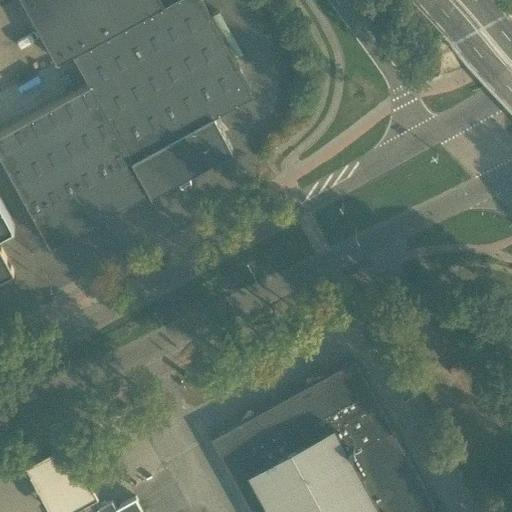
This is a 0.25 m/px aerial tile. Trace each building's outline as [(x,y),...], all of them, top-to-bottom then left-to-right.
[(179,179),(181,182),(184,185),(188,184),(191,181),(191,177),(189,173),(233,149),(214,114),(254,93),(235,58),(242,54),(219,12),(211,16),(202,0),(22,0),(56,61),(73,52),(90,83),(0,132),(0,154),(50,245),(149,190),(151,194),(179,179)] [(0,277),(14,270),(0,245),(0,231),(14,224),(0,197),(0,277)] [(429,511),(436,509),(353,359),(324,375),(308,375),(308,380),(310,383),(254,414),(252,411),(248,409),(240,422),(210,438),(251,511),(429,511)] [(34,468),(57,511),(101,488),(78,445),(34,468)] [(57,511),(143,511),(136,497),(152,488),(141,466),(101,488),(57,511)]
